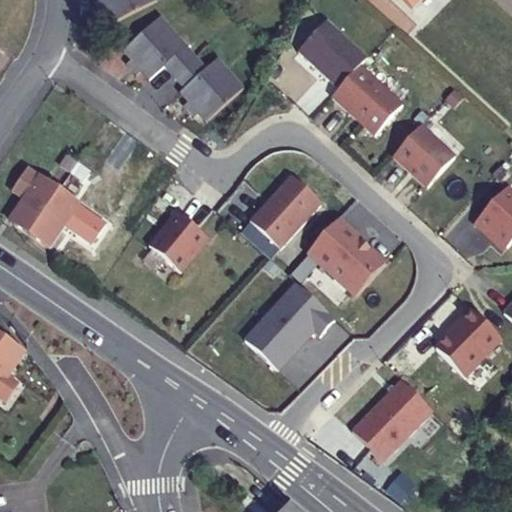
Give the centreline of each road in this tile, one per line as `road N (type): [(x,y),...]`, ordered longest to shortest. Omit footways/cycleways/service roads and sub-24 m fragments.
road 1 (residential): [(263,448),(416,303),(430,272),(423,250),(305,141),(263,144),(222,180)]
road 2 (secondary): [(0,266),(190,396)]
road 3 (residential): [(45,54),(222,180)]
road 4 (tertiary): [(190,396),(163,461),(160,511)]
